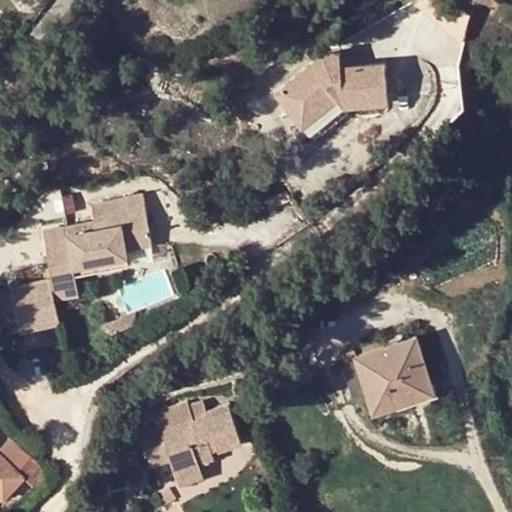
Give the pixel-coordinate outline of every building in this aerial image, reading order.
[(290,110),(303,126),(339,98),(345,106),(389,102),(385,63),(341,67),(340,52),(325,54),(277,92),(290,110)] [(303,126),(290,110),(283,116),(306,145),(349,111),(345,106),(339,98),(303,126)] [(290,200),(283,191),(262,200),(266,211),(290,200)] [(63,235),(42,240),(47,265),(39,266),(42,276),(8,284),(17,327),(59,317),(54,293),(76,288),(71,264),(123,252),(121,244),(146,238),(135,192),(86,203),(89,218),(61,224),(63,235)] [(39,229),(42,240),(63,235),(61,224),(39,229)] [(0,330),(17,327),(8,284),(6,278),(0,278),(0,330)] [(137,310),(102,325),(112,332),(136,321),(137,310)] [(413,336),(355,355),(372,410),(395,403),(393,395),(428,383),(413,336)] [(303,359),(276,373),(286,391),(312,376),(303,359)] [(431,391),(428,383),(393,395),(395,403),(431,391)] [(240,441),(227,403),(203,411),(200,402),(153,417),(157,428),(141,433),(152,468),(172,461),(175,471),(199,463),(213,458),(208,443),(215,441),(217,448),(240,441)] [(0,498),(20,479),(36,496),(51,483),(35,457),(16,475),(0,458),(0,498)] [(199,463),(175,471),(180,486),(204,479),(199,463)]
